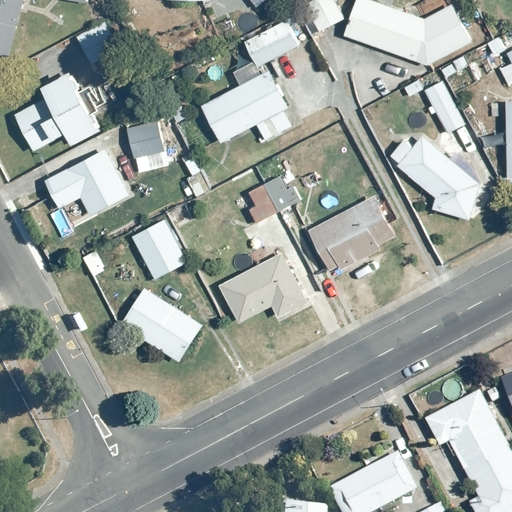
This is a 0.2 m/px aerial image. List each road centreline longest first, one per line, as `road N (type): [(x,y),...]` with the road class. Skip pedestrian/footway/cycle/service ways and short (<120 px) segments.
road 1 (tertiary): [(511,286),(129,487)]
road 2 (residential): [(129,487),(0,246)]
